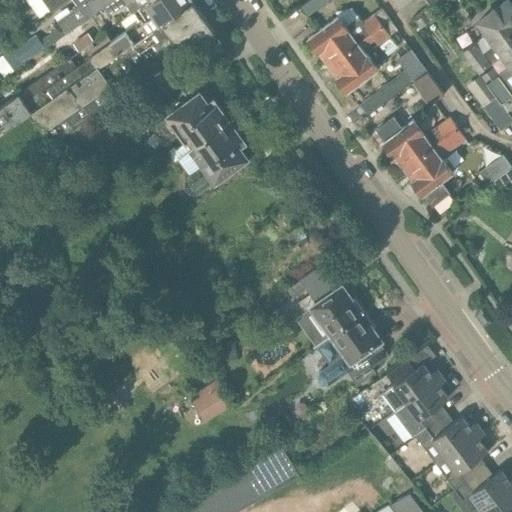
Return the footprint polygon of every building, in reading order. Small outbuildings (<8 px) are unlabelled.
[(51,11),(42,0),(27,0),(40,19),(51,11)] [(42,0),(51,11),(66,0),(42,0)] [(112,0),(74,0),(79,6),(58,20),(62,26),(67,34),(94,14),(93,13),(112,0)] [(119,51),(193,1),(192,0),(152,0),(151,1),(150,0),(139,8),(144,17),(111,38),(107,32),(106,32),(112,40),(112,41),(119,51)] [(150,0),(151,1),(152,0),(123,0),(127,6),(135,0),(148,0),(138,6),(139,8),(150,0)] [(308,15),(318,8),(312,0),(307,0),(301,4),(308,15)] [(426,0),(433,9),(446,0),(426,0)] [(472,61),(511,31),(511,2),(510,0),(507,0),(480,20),(489,32),(465,50),(472,61)] [(54,141),(167,66),(216,33),(193,1),(119,51),(112,41),(112,40),(106,32),(107,32),(106,30),(0,104),(0,175),(52,139),(54,141)] [(383,25),(391,20),(383,9),(375,14),(364,23),(359,16),(346,26),(339,15),(308,38),(319,53),(320,52),(329,64),(383,25)] [(383,25),(329,64),(338,76),(337,77),(348,92),(378,70),(362,48),(375,39),(379,44),(398,30),(391,20),(383,25)] [(45,48),(67,34),(62,26),(40,41),(36,35),(16,49),(24,61),(44,47),(45,48)] [(511,63),(511,31),(472,61),(480,71),(504,54),(511,63)] [(411,47),(398,57),(415,79),(428,70),(411,47)] [(0,69),(4,75),(22,62),(12,49),(0,57),(0,69)] [(498,95),(503,102),(511,94),(511,90),(504,80),(511,73),(511,65),(499,74),(489,83),(498,95)] [(483,75),(489,83),(499,74),(494,67),(483,75)] [(431,102),(445,93),(428,70),(415,79),(431,102)] [(158,92),(149,79),(134,89),(143,101),(158,92)] [(398,81),(364,98),(370,110),(404,93),(398,81)] [(192,150),(229,121),(213,98),(207,102),(200,92),(185,104),(179,102),(176,103),(177,110),(168,116),(169,116),(157,125),(167,141),(180,133),(192,150)] [(511,114),(503,102),(498,95),(486,103),(483,106),(501,128),(511,119),(511,114)] [(405,167),(458,127),(450,117),(439,125),(426,135),(414,119),(402,128),(394,117),(377,129),(385,140),(384,141),(395,156),(396,155),(405,167)] [(229,121),(192,150),(204,166),(186,179),(183,187),(189,193),(197,195),(218,180),(224,182),(232,176),(232,170),(247,158),(240,149),(246,145),(229,121)] [(458,127),(405,167),(413,179),(412,180),(423,195),(425,194),(433,204),(449,192),(442,181),(454,173),(442,156),(466,138),(458,127)] [(487,181),(511,164),(511,163),(505,152),(479,170),(487,181)] [(314,249),(277,198),(230,233),(267,284),(314,249)] [(331,333),(365,310),(355,295),(352,297),(343,284),(317,302),(311,294),(299,302),(305,311),(312,306),(331,333)] [(161,305),(139,316),(152,341),(174,329),(161,305)] [(376,325),(365,310),(331,333),(329,335),(328,334),(311,347),(312,349),(316,346),(330,365),(320,372),(318,379),(322,384),(329,385),(348,371),(357,385),(376,372),(372,366),(389,354),(380,342),(382,340),(373,327),(376,325)] [(226,359),(223,341),(212,343),(214,361),(226,359)] [(406,401),(443,375),(437,367),(431,372),(423,360),(415,366),(408,357),(387,372),(374,382),(395,410),(406,401)] [(426,428),(448,412),(440,401),(448,395),(440,384),(446,380),(443,375),(406,401),(395,410),(414,436),(416,435),(426,428)] [(204,422),(232,406),(217,379),(197,391),(200,397),(192,402),(204,422)] [(445,455),(481,428),(476,420),(470,425),(462,414),(454,420),(448,412),(426,428),(416,435),(436,462),(445,455)] [(455,489),(487,466),(480,456),(488,450),(480,439),(486,435),(481,428),(445,455),(436,462),(455,489)] [(269,451),(287,480),(298,473),(281,444),(269,451)] [(287,480),(269,451),(258,457),(275,486),(287,480)] [(264,493),(275,486),(258,457),(247,464),(264,493)] [(252,500),(264,493),(247,464),(235,470),(252,500)] [(471,491),(484,509),(511,488),(511,478),(510,480),(502,469),(494,475),(487,466),(455,489),(462,498),(471,491)] [(241,506),(252,500),(235,470),(224,477),(241,506)] [(231,511),(241,506),(224,477),(212,484),(228,511),(231,511)] [(213,511),(228,511),(212,484),(201,490),(213,511)] [(511,511),(511,488),(484,509),(485,511),(511,511)] [(190,497),(198,511),(213,511),(201,490),(190,497)] [(396,511),(424,511),(409,492),(390,503),(396,511)] [(198,511),(190,497),(178,504),(182,511),(198,511)]
